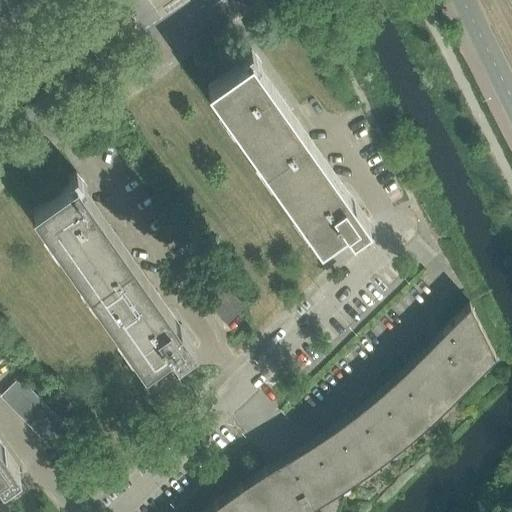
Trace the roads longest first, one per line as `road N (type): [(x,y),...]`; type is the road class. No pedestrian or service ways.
road 1 (residential): [(113,511),(394,240)]
road 2 (residential): [(0,139),(156,27)]
road 3 (residential): [(105,0),(0,74)]
